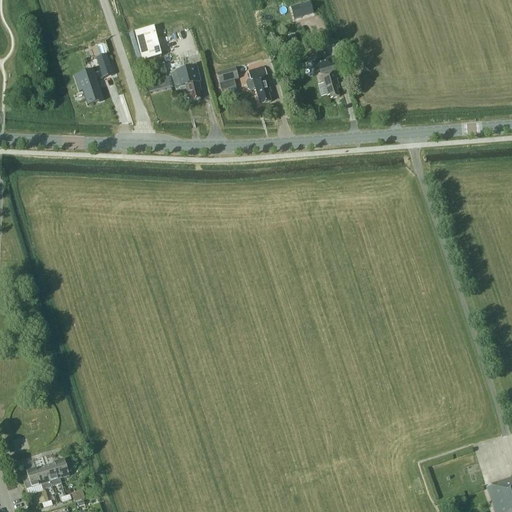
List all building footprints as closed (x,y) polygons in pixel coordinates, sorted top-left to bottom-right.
[(302,17),(298,6),(291,8),(294,20),(302,17)] [(154,28),(135,33),(142,62),(161,57),(157,39),(154,28)] [(97,45),(73,53),(75,59),(99,51),(97,45)] [(328,59),(326,53),(315,56),(317,62),(328,59)] [(108,54),(98,57),(104,78),(115,75),(108,54)] [(340,80),(335,62),(317,67),(322,87),(324,86),(327,100),(330,99),(331,101),(340,99),(338,91),(340,90),(337,81),(340,80)] [(174,75),(172,76),(175,89),(177,89),(177,90),(184,88),(184,90),(186,90),(189,103),(192,102),(192,103),(201,101),(199,94),(201,93),(199,84),(201,84),(197,68),(173,74),(174,75)] [(239,79),(236,68),(217,74),(222,92),(237,87),(235,81),(239,79)] [(95,69),(75,75),(80,91),(84,90),(88,103),(90,102),(92,102),(92,101),(99,99),(100,101),(105,100),(95,69)] [(269,86),(265,69),(247,74),(249,82),(245,83),(247,91),(249,92),(256,90),(259,104),(262,103),(263,106),(271,104),(269,95),(270,95),(268,86),(269,86)] [(69,477),(68,472),(71,471),(72,469),(72,466),(69,465),(66,466),(64,461),(55,464),(60,480),(69,477)] [(55,464),(45,467),(50,481),(50,483),(52,487),(55,486),(61,484),(60,480),(55,464)] [(45,467),(36,470),(40,484),(41,486),(42,490),(52,487),(50,483),(50,481),(45,467)] [(28,477),(22,479),(26,491),(31,489),(41,486),(40,484),(36,470),(26,473),(28,477)] [(511,511),(511,480),(486,489),(493,511),(511,511)]
